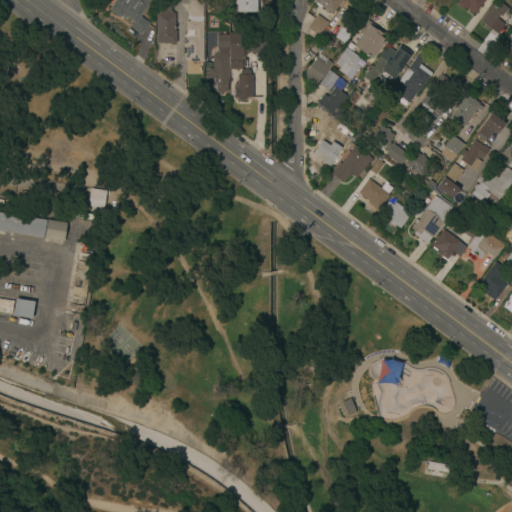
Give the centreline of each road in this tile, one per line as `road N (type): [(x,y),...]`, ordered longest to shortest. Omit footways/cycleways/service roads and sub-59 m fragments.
road 1 (secondary): [(30,0),(511,363)]
road 2 (residential): [(294,198),(297,0)]
road 3 (residential): [(511,84),(401,0)]
